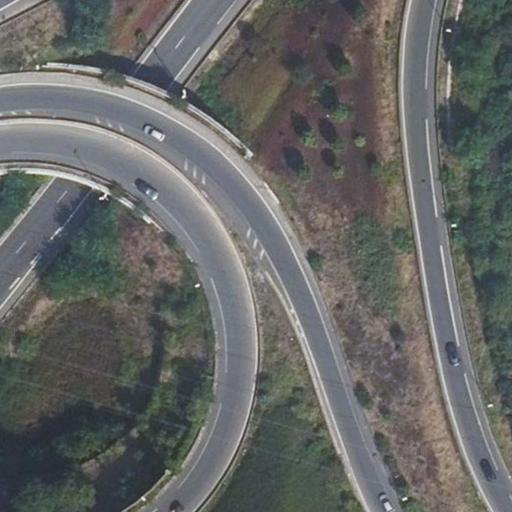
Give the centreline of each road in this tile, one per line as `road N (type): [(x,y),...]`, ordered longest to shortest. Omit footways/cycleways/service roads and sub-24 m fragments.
road 1 (motorway): [(382,511),(300,293),(226,176),(166,128),(111,105),(0,101)]
road 2 (motorway): [(0,147),(61,140),(121,153),(179,195),(225,269),(238,305),(241,384),(210,465),(173,511)]
road 3 (motorway): [(507,511),(473,444),(433,272),(415,125),(422,0)]
road 4 (trunk): [(0,298),(212,0)]
